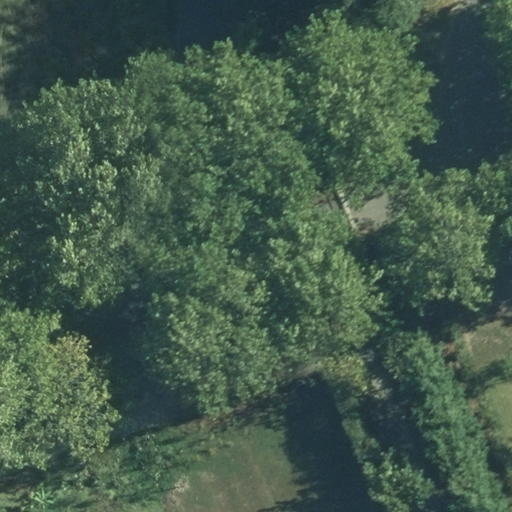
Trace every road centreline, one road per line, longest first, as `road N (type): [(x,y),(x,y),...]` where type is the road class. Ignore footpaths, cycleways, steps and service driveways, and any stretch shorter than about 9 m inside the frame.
road 1 (unknown): [(432,511),(314,237),(215,128),(197,0)]
road 2 (track): [(456,195),(507,0)]
